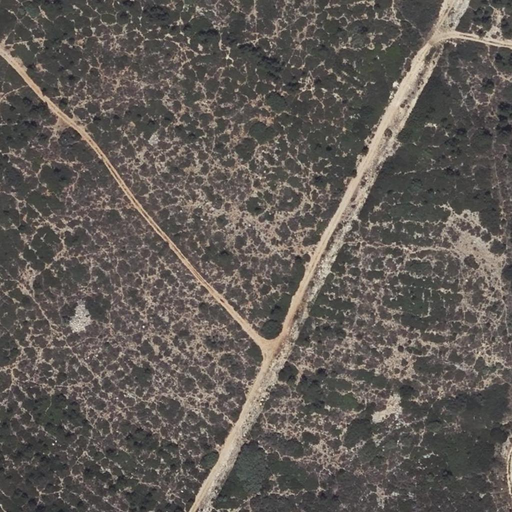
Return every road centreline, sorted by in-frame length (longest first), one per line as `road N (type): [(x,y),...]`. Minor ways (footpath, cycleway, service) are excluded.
road 1 (track): [(511,47),(453,34),(423,51),(192,511)]
road 2 (track): [(0,50),(273,350)]
